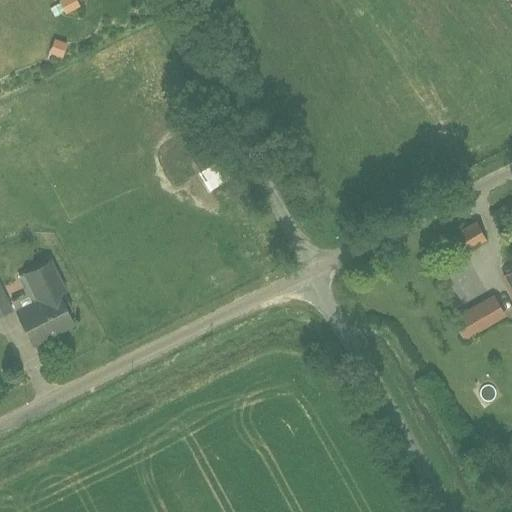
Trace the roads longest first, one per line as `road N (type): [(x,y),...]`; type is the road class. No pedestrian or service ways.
road 1 (unclassified): [(306,276),(0,426)]
road 2 (unclassified): [(159,0),(306,276)]
road 3 (unclassified): [(306,276),(441,511)]
road 4 (unclassified): [(511,176),(306,276)]
